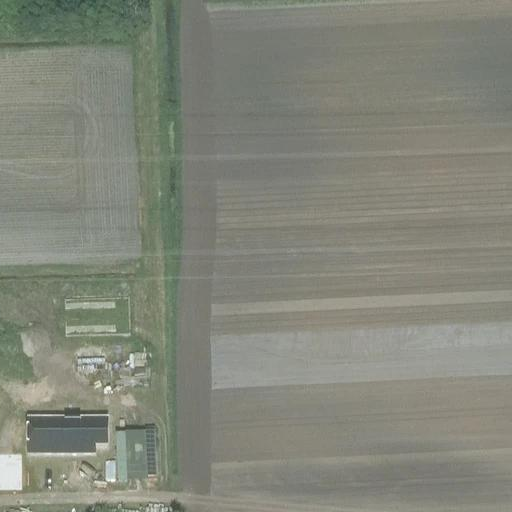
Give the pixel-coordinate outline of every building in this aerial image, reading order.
[(28,426),(29,459),(81,458),(81,451),(93,451),(93,425),(28,426)] [(145,435),(148,482),(157,482),(154,435),(145,435)] [(128,483),(126,436),(116,436),(118,483),(128,483)] [(13,458),(14,476),(25,475),(24,458),(13,458)] [(12,461),(0,461),(0,491),(13,491),(12,461)]
